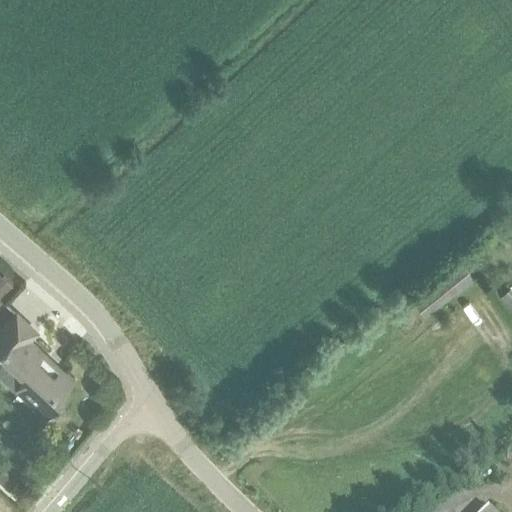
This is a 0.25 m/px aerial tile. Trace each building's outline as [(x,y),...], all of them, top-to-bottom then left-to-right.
[(464,264),(416,302),(427,316),(475,278),(464,264)] [(0,273),(0,300),(13,287),(12,286),(16,282),(5,272),(2,275),(0,273)] [(511,290),(510,288),(502,294),(511,306),(511,290)] [(24,379),(13,389),(45,419),(63,400),(59,397),(76,378),(67,370),(66,371),(32,339),(40,331),(16,309),(0,325),(0,355),(7,362),(24,379)] [(24,379),(7,362),(0,368),(0,376),(13,389),(24,379)] [(9,456),(0,466),(0,481),(8,489),(25,471),(9,456)]
